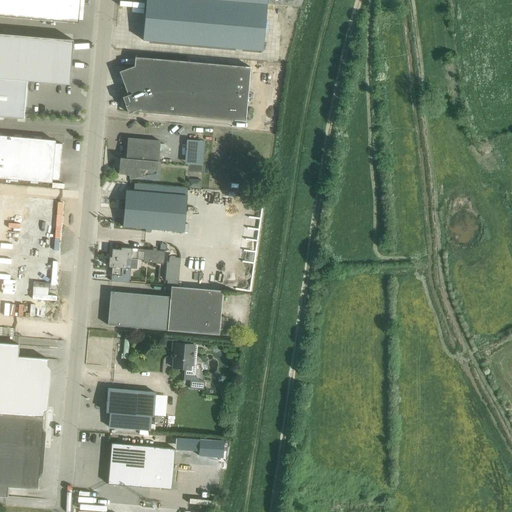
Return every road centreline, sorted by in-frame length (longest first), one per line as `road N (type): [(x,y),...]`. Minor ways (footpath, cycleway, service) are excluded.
road 1 (track): [(331,0),(306,95),(244,511)]
road 2 (track): [(359,0),(320,164),(273,511)]
road 3 (unclassified): [(60,511),(106,0)]
